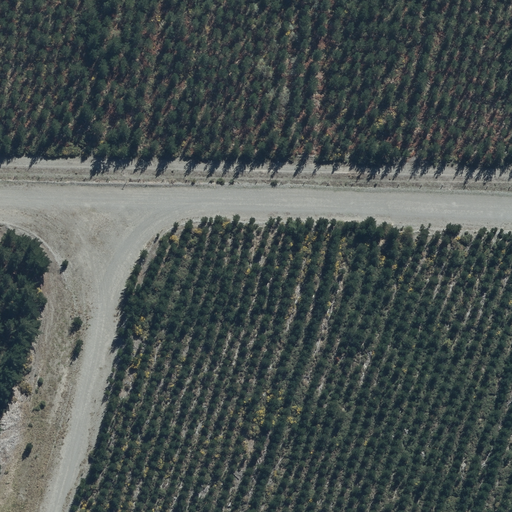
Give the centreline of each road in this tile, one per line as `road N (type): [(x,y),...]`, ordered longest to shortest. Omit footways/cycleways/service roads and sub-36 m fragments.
road 1 (track): [(0,163),(511,174)]
road 2 (unclassified): [(0,207),(511,215)]
road 3 (track): [(127,208),(45,511)]
